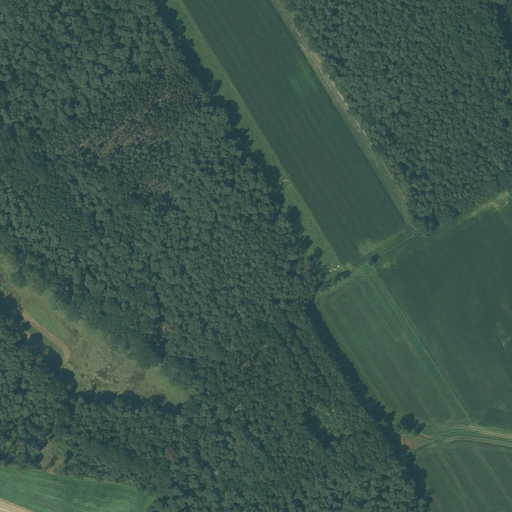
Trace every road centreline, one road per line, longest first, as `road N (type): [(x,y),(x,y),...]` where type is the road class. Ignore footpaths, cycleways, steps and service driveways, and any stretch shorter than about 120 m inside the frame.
road 1 (track): [(97,0),(89,11),(92,29),(220,227)]
road 2 (track): [(360,511),(308,438),(298,388),(266,338),(208,365)]
road 3 (track): [(0,169),(97,284),(134,291)]
road 4 (track): [(436,0),(504,115)]
